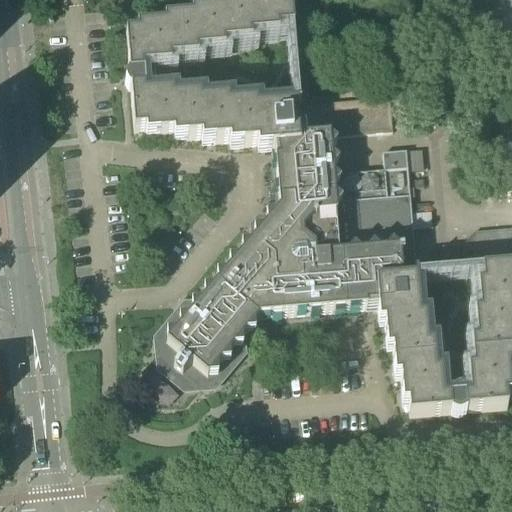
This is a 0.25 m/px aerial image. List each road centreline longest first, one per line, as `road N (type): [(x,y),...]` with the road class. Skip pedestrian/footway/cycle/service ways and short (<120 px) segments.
road 1 (residential): [(26,289),(0,59)]
road 2 (residential): [(51,511),(26,289)]
